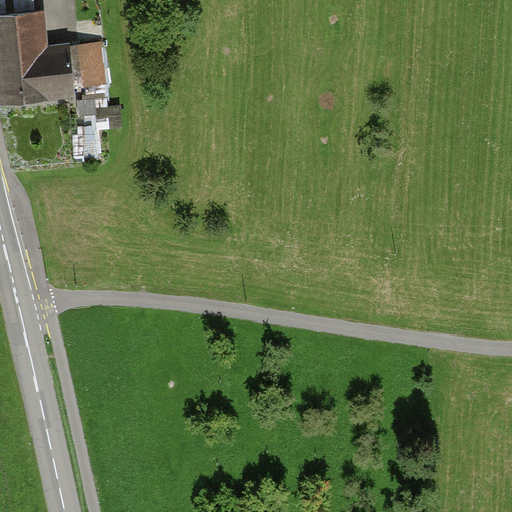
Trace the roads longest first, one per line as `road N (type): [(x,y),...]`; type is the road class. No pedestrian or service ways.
road 1 (track): [(511,347),(190,305),(45,297)]
road 2 (tertiary): [(0,227),(64,511)]
